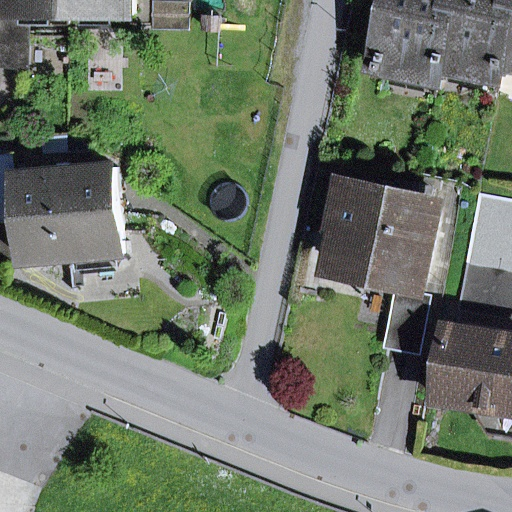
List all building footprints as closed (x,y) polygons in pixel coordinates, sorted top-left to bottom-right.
[(8,0),(8,14),(34,15),(70,16),(70,0),(8,0)] [(70,0),(70,16),(136,17),(136,0),(70,0)] [(389,68),(440,79),(441,76),(443,64),(442,64),(455,0),(394,0),(379,71),(388,73),(389,68)] [(443,64),(501,76),(501,74),(502,67),(501,67),(511,14),(511,0),(455,0),(442,64),(443,64)] [(0,13),(0,71),(33,72),(33,37),(34,15),(8,14),(0,13)] [(511,14),(501,67),(502,67),(508,68),(509,63),(511,63),(511,14)] [(501,74),(511,75),(511,63),(509,63),(508,68),(502,67),(501,74)] [(498,88),(501,76),(443,64),(441,76),(498,88)] [(386,80),(437,91),(440,79),(389,68),(388,73),(386,80)] [(0,157),(0,224),(23,222),(19,178),(17,156),(0,157)] [(23,222),(27,263),(80,259),(124,255),(127,254),(119,169),(19,178),(23,222)] [(349,229),(341,264),(419,281),(433,211),(392,202),(395,186),(366,179),(362,196),(342,191),(335,226),(349,229)] [(392,202),(433,211),(437,195),(395,186),(392,202)] [(511,200),(480,195),(475,226),(511,232),(511,200)] [(511,232),(475,226),(469,254),(511,262),(511,232)] [(511,262),(469,254),(464,283),(511,291),(511,262)] [(81,273),(125,269),(124,255),(80,259),(81,273)] [(511,291),(464,283),(459,312),(511,322),(511,291)] [(399,292),(390,342),(419,348),(429,298),(399,292)] [(511,338),(453,329),(440,401),(483,408),(482,416),(493,433),(511,435),(511,338)]
